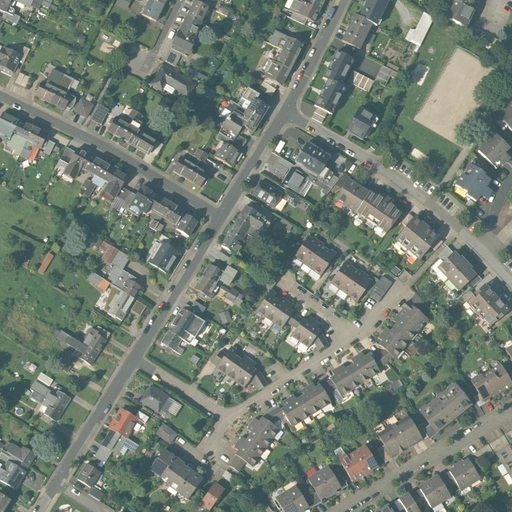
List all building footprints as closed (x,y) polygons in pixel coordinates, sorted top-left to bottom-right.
[(0,0),(0,9),(4,12),(7,6),(10,0),(0,0)] [(41,0),(32,0),(30,5),(38,9),(43,1),(41,0)] [(117,0),(115,5),(126,10),(130,0),(117,0)] [(163,5),(152,0),(147,0),(141,14),(156,21),(163,5)] [(193,0),(192,0),(185,15),(201,23),(208,7),(193,0)] [(314,21),(320,8),(324,0),(292,0),(288,9),(293,12),(304,17),(314,21)] [(388,0),(387,0),(366,0),(358,17),(372,24),(376,26),(388,0)] [(475,10),(470,8),(452,0),(444,17),(467,28),(475,10)] [(473,0),(451,0),(452,0),(470,8),(473,0)] [(43,3),(39,12),(45,15),(49,6),(43,3)] [(101,8),(95,5),(90,14),(96,17),(101,8)] [(13,9),(7,6),(4,12),(12,15),(14,12),(13,9)] [(229,11),(218,6),(216,11),(227,16),(229,11)] [(286,16),(277,11),(274,17),(283,22),(286,16)] [(12,15),(4,12),(2,17),(17,24),(20,19),(12,15)] [(304,17),(293,12),(290,18),(301,23),(304,17)] [(409,29),(405,39),(419,46),(434,18),(424,12),(415,29),(409,29)] [(201,23),(185,15),(177,32),(192,39),(201,23)] [(340,42),(359,51),(372,24),(358,17),(353,15),(340,42)] [(119,24),(111,21),(108,28),(116,31),(119,24)] [(219,32),(221,26),(213,22),(210,28),(219,32)] [(505,42),(472,28),(469,37),(500,55),(505,42)] [(268,42),(281,49),(297,57),(303,44),(275,29),(268,42)] [(192,39),(177,32),(169,49),(171,49),(181,54),(188,58),(196,41),(192,39)] [(85,37),(80,35),(77,41),(82,44),(85,37)] [(1,45),(0,47),(0,65),(12,72),(17,61),(21,54),(1,45)] [(21,54),(17,61),(22,64),(29,49),(24,47),(21,54)] [(181,54),(171,49),(165,61),(175,66),(181,54)] [(274,55),(272,59),(290,69),(297,57),(281,49),(277,56),(274,55)] [(354,59),(336,51),(323,78),(326,79),(341,86),(354,59)] [(282,85),(290,69),(272,59),(264,75),(266,76),(282,85)] [(161,64),(149,84),(162,91),(166,84),(188,97),(195,84),(161,64)] [(398,73),(382,65),(374,81),(385,87),(390,76),(396,78),(398,73)] [(34,95),(49,103),(63,74),(52,69),(45,83),(41,81),(34,95)] [(368,92),(374,81),(352,70),(347,81),(368,92)] [(30,77),(19,72),(14,82),(25,87),(30,77)] [(63,74),(49,103),(63,109),(65,106),(70,108),(73,106),(75,101),(75,97),(67,93),(71,85),(77,88),(81,80),(75,77),(74,80),(63,74)] [(278,83),(266,76),(263,81),(275,88),(278,83)] [(326,79),(313,106),(331,115),(345,88),(341,86),(326,79)] [(275,88),(263,81),(259,89),(271,96),(275,88)] [(210,89),(205,97),(210,100),(215,92),(210,89)] [(239,104),(261,117),(268,107),(258,101),(260,97),(247,90),(239,104)] [(81,98),(74,112),(86,118),(93,105),(81,98)] [(511,98),(498,119),(511,131),(511,98)] [(261,117),(239,104),(230,99),(225,108),(233,112),(228,120),(226,118),(226,119),(221,127),(236,135),(237,134),(238,131),(242,125),(248,129),(253,132),(261,117)] [(98,104),(90,119),(100,125),(108,109),(98,104)] [(377,114),(361,104),(346,130),(362,140),(364,137),(368,136),(372,128),(370,126),(377,114)] [(121,139),(137,112),(126,106),(120,117),(115,115),(106,131),(121,139)] [(233,112),(225,108),(220,116),(226,119),(226,118),(228,120),(233,112)] [(32,126),(2,112),(0,117),(0,139),(7,142),(6,145),(15,150),(14,153),(18,155),(32,126)] [(137,112),(121,139),(149,155),(150,153),(157,141),(158,139),(137,127),(144,116),(137,112)] [(242,125),(238,131),(242,133),(248,129),(242,125)] [(47,133),(32,126),(18,155),(28,160),(34,146),(40,149),(47,133)] [(246,140),(237,134),(236,135),(221,127),(218,132),(229,139),(242,146),(246,140)] [(511,148),(493,129),(478,151),(496,170),(501,164),(503,167),(511,159),(506,154),(511,148)] [(214,138),(219,141),(225,145),(229,139),(218,132),(214,138)] [(163,145),(157,141),(150,153),(156,156),(163,145)] [(225,145),(219,141),(214,148),(217,150),(214,156),(232,167),(236,160),(239,162),(243,155),(225,145)] [(330,155),(308,141),(295,161),(317,175),(325,163),(330,155)] [(368,145),(374,150),(377,146),(372,141),(368,145)] [(93,175),(101,160),(77,146),(74,151),(67,163),(63,172),(61,174),(73,181),(78,172),(83,175),(86,171),(93,175)] [(67,163),(74,151),(66,147),(59,159),(67,163)] [(180,154),(170,170),(186,179),(200,156),(203,152),(197,149),(190,160),(180,154)] [(474,155),(470,162),(486,173),(488,169),(474,155)] [(206,159),(200,156),(186,179),(199,188),(209,172),(201,167),(206,159)] [(276,162),(289,170),(291,168),(309,179),(308,180),(323,189),(322,192),(326,195),(331,188),(315,179),(279,156),(276,162)] [(43,160),(37,157),(33,168),(39,170),(43,160)] [(67,163),(59,159),(54,168),(63,172),(67,163)] [(101,160),(93,175),(104,181),(107,183),(115,168),(101,160)] [(466,193),(478,200),(481,195),(487,199),(492,191),(487,187),(492,179),(485,174),(486,173),(470,162),(456,184),(467,191),(466,193)] [(327,172),(325,163),(317,175),(315,179),(331,188),(335,184),(340,179),(327,172)] [(115,168),(107,183),(102,192),(114,199),(116,196),(121,186),(128,175),(115,168)] [(309,179),(291,168),(289,170),(281,183),(299,194),(308,180),(309,179)] [(335,184),(341,188),(349,177),(344,174),(340,179),(335,184)] [(104,181),(93,175),(89,182),(95,185),(100,188),(104,181)] [(341,188),(334,199),(345,206),(359,184),(349,177),(341,188)] [(89,182),(85,179),(81,186),(85,189),(89,182)] [(89,182),(85,189),(81,196),(87,199),(95,185),(89,182)] [(260,182),(252,195),(274,208),(282,195),(260,182)] [(370,191),(359,184),(345,206),(356,213),(370,191)] [(130,192),(121,186),(116,196),(125,201),(130,192)] [(146,205),(153,194),(142,187),(129,208),(143,216),(149,206),(146,205)] [(282,198),(294,205),(298,199),(286,191),(282,198)] [(356,213),(387,234),(402,212),(396,208),(395,203),(396,201),(384,193),(383,194),(375,194),(370,191),(356,213)] [(171,202),(157,194),(148,209),(153,212),(162,217),(171,202)] [(125,201),(116,196),(114,199),(110,206),(119,211),(125,201)] [(171,202),(162,217),(175,225),(184,210),(171,202)] [(232,225),(246,233),(250,225),(257,230),(258,227),(264,219),(265,217),(244,205),(232,225)] [(158,223),(162,217),(153,212),(150,217),(153,219),(158,223)] [(401,222),(406,226),(413,217),(408,213),(401,222)] [(199,223),(186,215),(176,231),(189,239),(199,223)] [(406,226),(395,239),(420,259),(430,246),(437,237),(440,234),(415,215),(413,217),(406,226)] [(154,230),(158,223),(153,219),(148,226),(154,230)] [(271,224),(264,219),(258,227),(265,232),(271,224)] [(291,226),(280,220),(277,226),(288,232),(291,226)] [(163,226),(158,223),(154,230),(159,233),(163,226)] [(246,233),(232,225),(220,245),(237,255),(245,242),(242,240),(246,233)] [(157,240),(160,241),(168,246),(171,240),(161,234),(157,240)] [(308,235),(293,257),(303,264),(319,241),(313,237),(312,238),(308,235)] [(443,242),(437,237),(430,246),(435,250),(443,242)] [(95,238),(91,244),(97,248),(101,242),(95,238)] [(168,246),(160,241),(147,262),(166,274),(179,253),(168,246)] [(319,241),(303,264),(311,269),(326,248),(324,246),(324,244),(319,241)] [(329,250),(326,248),(311,269),(320,276),(337,253),(330,248),(329,250)] [(446,248),(438,256),(441,259),(443,261),(452,253),(446,248)] [(111,263),(114,265),(121,270),(129,257),(119,251),(111,263)] [(443,261),(437,267),(440,270),(449,279),(468,261),(462,255),(460,256),(455,251),(452,253),(443,261)] [(53,256),(48,253),(37,271),(42,274),(53,256)] [(37,258),(33,256),(27,265),(31,267),(37,258)] [(276,261),(286,268),(289,265),(279,258),(276,261)] [(437,272),(440,270),(437,267),(443,261),(441,259),(432,267),(437,272)] [(346,260),(330,283),(339,290),(354,268),(350,265),(351,264),(346,260)] [(276,283),(286,268),(276,261),(266,276),(276,283)] [(468,261),(449,279),(459,290),(467,283),(477,274),(472,269),(473,267),(468,261)] [(227,274),(209,263),(201,275),(215,284),(220,277),(223,279),(227,274)] [(105,281),(109,283),(113,286),(134,299),(142,287),(135,283),(138,280),(121,270),(114,265),(105,281)] [(354,268),(339,290),(348,296),(364,273),(361,271),(358,269),(357,270),(354,268)] [(86,281),(97,287),(103,279),(91,272),(86,281)] [(364,273),(348,296),(357,302),(365,290),(372,281),(368,277),(369,276),(364,273)] [(477,274),(467,283),(472,288),(482,279),(477,274)] [(210,292),(215,284),(201,275),(193,288),(210,299),(213,294),(210,292)] [(392,283),(383,276),(379,281),(370,294),(369,294),(378,301),(392,283)] [(375,277),(372,281),(365,290),(370,294),(379,281),(375,277)] [(104,292),(105,289),(109,283),(105,281),(103,279),(97,287),(104,292)] [(498,296),(486,283),(473,294),(466,301),(467,302),(471,307),(477,315),(498,296)] [(134,299),(113,286),(104,313),(108,314),(106,318),(119,325),(134,299)] [(231,287),(228,293),(242,301),(245,296),(231,287)] [(271,289),(255,311),(264,317),(277,299),(274,297),(277,293),(273,290),(271,289)] [(466,301),(473,294),(470,290),(462,297),(466,301)] [(242,301),(228,293),(224,298),(238,307),(242,301)] [(415,294),(408,301),(416,308),(422,301),(415,294)] [(498,296),(477,315),(490,328),(510,309),(498,296)] [(264,317),(273,323),(288,301),(286,299),(283,297),(280,301),(277,299),(264,317)] [(191,307),(201,314),(205,308),(195,301),(191,307)] [(288,301),(273,323),(281,329),(286,322),(293,313),(294,311),(291,308),(293,305),(290,302),(288,301)] [(416,308),(408,301),(407,303),(406,301),(402,305),(404,307),(397,315),(417,332),(429,319),(416,308)] [(201,314),(191,307),(184,318),(194,325),(201,314)] [(231,321),(228,311),(219,314),(222,324),(231,321)] [(296,329),(302,320),(293,313),(286,322),(296,329)] [(410,341),(417,332),(397,315),(393,320),(397,323),(394,327),(410,341)] [(296,329),(291,336),(299,342),(315,320),(313,319),(310,316),(307,320),(304,318),(302,320),(296,329)] [(175,319),(167,331),(181,339),(186,343),(194,331),(175,319)] [(315,320),(299,342),(308,348),(312,341),(320,331),(321,330),(318,327),(320,324),(317,322),(315,320)] [(98,326),(95,330),(97,332),(96,334),(106,340),(110,334),(98,326)] [(80,343),(98,354),(106,340),(96,334),(97,332),(95,330),(90,327),(80,343)] [(403,350),(410,341),(394,327),(390,330),(387,327),(384,330),(382,332),(403,350)] [(56,338),(65,344),(69,336),(60,331),(56,338)] [(167,331),(160,343),(181,356),(184,351),(177,347),(181,339),(167,331)] [(318,351),(329,345),(320,331),(312,341),(318,351)] [(403,350),(382,332),(381,334),(378,337),(382,341),(379,344),(384,349),(394,357),(395,358),(403,350)] [(80,353),(77,357),(91,366),(98,354),(80,343),(69,336),(65,344),(80,353)] [(232,347),(230,346),(225,354),(216,366),(215,367),(225,375),(238,357),(234,354),(237,350),(232,347)] [(394,357),(384,349),(372,359),(379,369),(394,357)] [(212,363),(216,366),(225,354),(220,351),(212,363)] [(356,356),(370,379),(380,372),(379,369),(372,359),(369,354),(365,357),(362,352),(358,355),(356,356)] [(199,359),(193,355),(189,361),(195,365),(199,359)] [(238,357),(225,375),(235,382),(250,360),(248,358),(245,356),(242,360),(238,357)] [(354,364),(350,366),(361,384),(370,379),(356,356),(354,357),(351,359),(354,364)] [(250,360),(235,382),(243,388),(250,378),(256,370),(252,367),(255,363),(252,361),(250,360)] [(66,373),(70,368),(60,361),(56,366),(66,373)] [(339,366),(337,367),(351,391),(361,384),(350,366),(345,369),(343,364),(339,366)] [(501,364),(492,370),(505,390),(511,386),(511,381),(508,375),(501,364)] [(341,397),(351,391),(337,367),(335,369),(331,371),(334,375),(329,378),(330,379),(336,389),(341,397)] [(250,378),(258,392),(268,385),(258,369),(256,370),(250,378)] [(483,375),(493,395),(494,397),(505,390),(492,370),(483,375)] [(53,381),(40,373),(36,379),(49,387),(53,381)] [(493,395),(483,375),(482,373),(470,380),(479,394),(483,401),(489,398),(493,395)] [(330,379),(320,386),(326,396),(336,389),(330,379)] [(70,399),(57,391),(54,396),(49,393),(51,390),(34,380),(28,389),(32,392),(44,399),(63,411),(70,399)] [(473,405),(455,382),(419,411),(430,425),(437,434),(454,420),(473,405)] [(309,385),(307,387),(321,409),(331,403),(326,396),(320,386),(320,385),(315,388),(312,383),(309,385)] [(169,397),(149,385),(139,402),(158,414),(169,397)] [(304,394),(300,397),(312,415),(321,409),(307,387),(305,388),(301,390),(304,394)] [(44,399),(32,392),(29,397),(41,405),(44,399)] [(483,401),(479,394),(473,397),(479,407),(490,400),(489,398),(483,401)] [(287,398),(302,421),(312,415),(300,397),(296,399),(293,395),(289,397),(287,398)] [(302,421),(287,398),(286,399),(282,402),(284,406),(280,409),(285,416),(292,427),(302,421)] [(63,411),(44,399),(41,405),(38,410),(56,422),(63,411)] [(280,409),(279,406),(262,417),(271,424),(280,419),(285,416),(280,409)] [(134,417),(119,408),(107,428),(110,429),(126,439),(138,419),(134,417)] [(138,411),(134,417),(138,419),(145,424),(149,418),(138,411)] [(285,416),(280,419),(283,424),(288,421),(285,416)] [(252,422),(251,423),(272,439),(279,430),(271,424),(262,417),(259,422),(254,418),(252,422)] [(280,419),(271,424),(279,430),(281,431),(284,427),(283,424),(280,419)] [(411,419),(400,426),(413,447),(416,445),(423,440),(416,427),(411,419)] [(177,434),(162,423),(154,434),(169,445),(177,434)] [(251,432),(248,436),(265,449),(272,439),(251,423),(250,425),(247,429),(251,432)] [(393,429),(390,432),(402,453),(413,447),(400,426),(397,428),(395,425),(392,427),(393,429)] [(421,425),(416,427),(423,440),(428,437),(424,429),(421,425)] [(430,439),(437,434),(430,425),(424,429),(428,437),(430,439)] [(126,439),(110,429),(101,445),(110,451),(117,455),(122,446),(134,453),(138,446),(126,439)] [(478,465),(495,454),(511,444),(511,430),(472,455),(477,463),(478,465)] [(392,459),(402,453),(390,432),(379,438),(384,446),(392,459)] [(238,441),(236,442),(259,458),(265,449),(248,436),(245,440),(241,437),(238,441)] [(0,449),(5,452),(10,444),(6,441),(4,445),(0,442),(0,449)] [(237,451),(234,454),(236,456),(245,462),(252,467),(259,458),(236,442),(235,444),(233,448),(237,451)] [(28,467),(36,456),(21,447),(20,450),(10,444),(5,452),(16,460),(28,467)] [(511,457),(511,444),(495,454),(501,464),(511,457)] [(110,451),(101,445),(94,456),(103,461),(110,451)] [(350,454),(363,476),(378,467),(370,454),(365,446),(350,454)] [(385,463),(392,459),(384,446),(377,450),(385,463)] [(160,478),(174,457),(163,449),(148,470),(160,478)] [(334,453),(337,459),(344,454),(341,449),(334,453)] [(377,450),(370,454),(378,467),(379,469),(386,465),(385,463),(377,450)] [(352,483),(363,476),(350,454),(346,457),(344,454),(337,459),(352,483)] [(245,462),(236,456),(229,466),(238,472),(245,462)] [(160,478),(166,482),(164,484),(176,493),(191,471),(193,468),(189,465),(186,468),(183,465),(184,464),(174,457),(160,478)] [(511,457),(501,464),(508,474),(511,470),(511,457)] [(457,463),(470,486),(480,480),(478,475),(472,466),(468,459),(463,462),(462,460),(457,463)] [(470,486),(457,463),(453,465),(454,467),(449,470),(450,473),(457,484),(461,491),(470,486)] [(477,463),(472,466),(478,475),(483,473),(478,465),(477,463)] [(24,474),(8,464),(0,477),(0,481),(15,490),(24,474)] [(100,473),(85,464),(75,479),(90,488),(100,473)] [(276,465),(271,469),(274,475),(280,471),(276,465)] [(336,479),(327,466),(317,473),(331,497),(337,493),(336,491),(341,488),(336,479)] [(191,471),(176,493),(187,501),(188,499),(197,487),(202,479),(191,471)] [(237,479),(225,471),(221,476),(233,484),(237,479)] [(331,497),(317,473),(307,479),(315,492),(320,501),(325,498),(326,500),(331,497)] [(440,478),(447,490),(457,484),(450,473),(440,478)] [(428,481),(441,504),(451,498),(447,490),(440,478),(437,475),(428,481)] [(341,476),(336,479),(341,488),(342,489),(347,486),(341,476)] [(441,504),(428,481),(418,487),(420,489),(427,502),(432,509),(441,504)] [(213,485),(197,507),(204,511),(210,511),(224,493),(213,485)] [(284,492),(296,511),(304,511),(308,508),(303,499),(295,486),(284,492)] [(198,488),(197,487),(188,499),(193,503),(199,494),(196,491),(198,488)] [(100,501),(104,495),(94,488),(90,495),(100,501)] [(410,495),(417,508),(427,502),(420,489),(410,495)] [(296,511),(284,492),(275,498),(283,511),(296,511)] [(321,502),(320,501),(315,492),(309,495),(316,506),(321,502)] [(410,495),(408,493),(398,499),(405,511),(419,511),(417,508),(410,495)] [(0,511),(1,511),(9,501),(0,495),(0,511)] [(310,510),(316,506),(309,495),(303,499),(308,508),(310,510)]
